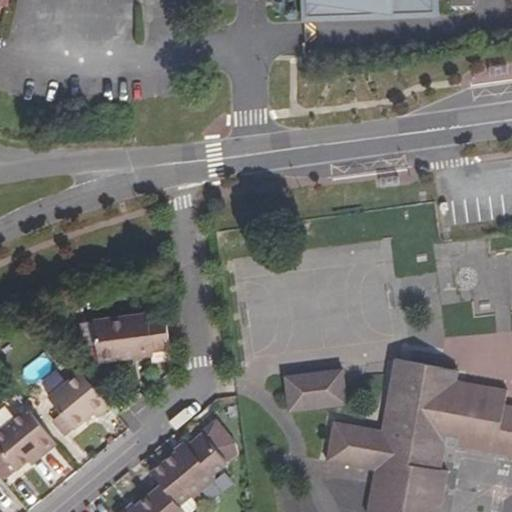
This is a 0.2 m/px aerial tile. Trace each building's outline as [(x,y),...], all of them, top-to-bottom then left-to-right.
[(439,0),(302,0),(303,21),(440,17),(439,0)] [(171,349),(167,315),(149,317),(148,313),(94,320),(94,321),(97,346),(99,362),(154,355),(154,351),(171,349)] [(97,346),(94,321),(81,322),(84,347),(97,346)] [(20,370),(30,385),(56,369),(47,354),(20,370)] [(511,511),(511,405),(505,405),(508,390),(457,380),(449,378),(451,370),(395,358),(382,430),(334,421),(327,462),(375,470),(366,511),(511,511)] [(348,405),(344,369),(285,376),(289,412),(348,405)] [(97,417),(110,406),(81,370),(48,397),(62,414),(74,429),(85,420),(94,413),(97,417)] [(457,380),(459,371),(451,370),(449,378),(457,380)] [(43,455),(58,444),(27,407),(0,430),(0,450),(15,469),(16,471),(28,461),(40,451),(43,455)] [(89,424),(97,417),(94,413),(85,420),(89,424)] [(74,429),(62,414),(52,421),(64,437),(74,429)] [(238,458),(235,444),(216,421),(203,432),(205,435),(227,461),(238,458)] [(217,479),(214,476),(229,464),(227,461),(205,435),(181,455),(177,451),(151,472),(162,485),(183,511),(192,511),(200,506),(193,498),(217,479)] [(15,469),(0,450),(0,476),(2,479),(15,469)] [(32,464),(43,455),(40,451),(28,461),(32,464)] [(183,511),(162,485),(137,506),(131,511),(128,509),(124,511),(183,511)] [(131,511),(137,506),(135,503),(128,509),(131,511)]
